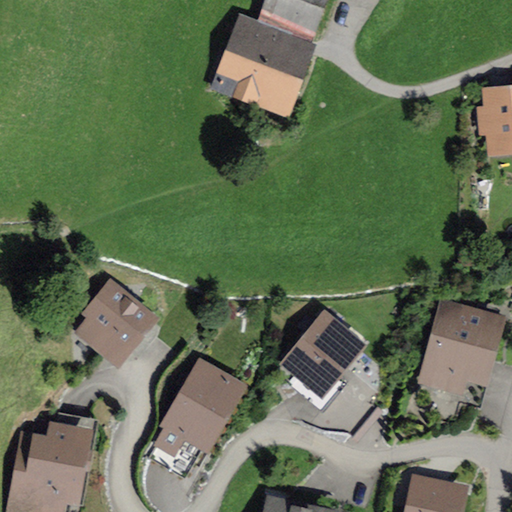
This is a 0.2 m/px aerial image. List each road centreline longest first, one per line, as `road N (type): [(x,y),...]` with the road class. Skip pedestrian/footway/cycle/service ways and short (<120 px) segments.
road 1 (residential): [(203,511),(244,447),(278,433),(363,459),(479,449),(501,469),(496,511)]
road 2 (residential): [(343,59),(385,90),(416,94),(511,61)]
road 3 (residential): [(94,386),(118,382),(134,397),(120,474),(129,511)]
